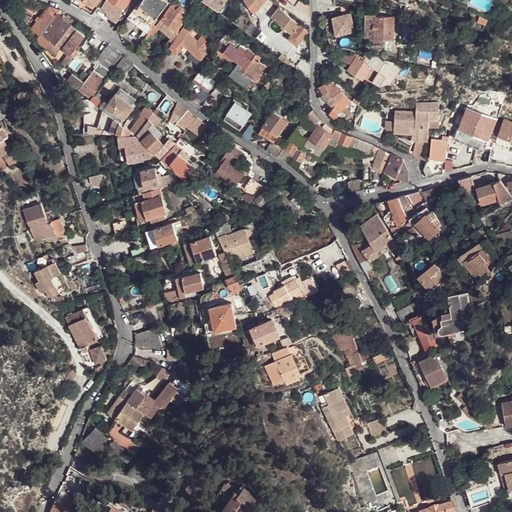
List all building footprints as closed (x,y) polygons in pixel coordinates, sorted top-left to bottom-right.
[(113,0),(101,0),(101,2),(103,4),(100,7),(108,13),(106,15),(109,18),(111,15),(118,21),(120,19),(117,17),(124,8),(113,0)] [(145,0),(142,6),(157,17),(165,6),(169,2),(168,1),(166,0),(145,0)] [(207,0),(220,9),(227,0),(207,0)] [(264,0),(244,0),(252,10),(254,12),(264,0)] [(309,5),(303,0),(298,0),(294,6),(310,15),(309,5)] [(126,20),(147,37),(148,34),(157,23),(159,19),(157,17),(142,6),(139,3),(126,20)] [(86,35),(57,14),(59,10),(49,5),(32,29),(41,35),(37,40),(56,54),(61,47),(70,53),(72,55),(86,35)] [(187,18),(173,6),(171,8),(163,20),(177,32),(187,18)] [(276,19),(293,33),(300,25),(283,10),(276,19)] [(351,11),(333,15),(337,32),(355,28),(351,11)] [(111,15),(109,18),(108,19),(116,24),(118,21),(111,15)] [(486,25),(489,18),(480,15),(478,22),(486,25)] [(394,17),(375,16),(375,40),(394,40),(394,17)] [(172,37),(177,32),(163,20),(161,17),(159,19),(157,23),(172,37)] [(309,32),(300,25),(293,33),(291,36),(299,43),(309,32)] [(202,60),(208,51),(206,48),(197,40),(187,30),(185,29),(179,38),(202,60)] [(202,35),(197,40),(206,48),(210,43),(202,35)] [(298,46),(299,43),(291,36),(289,38),(298,46)] [(198,65),(202,60),(179,38),(178,37),(173,42),(181,50),(198,65)] [(178,53),(181,50),(173,42),(170,46),(178,53)] [(229,43),(223,52),(242,65),(248,56),(229,43)] [(74,73),(68,80),(93,98),(114,70),(125,56),(110,44),(98,59),(101,61),(86,82),(74,73)] [(339,48),(333,46),(330,57),(335,55),(337,54),(339,48)] [(352,64),(359,55),(347,49),(342,57),(352,64)] [(254,81),(264,66),(258,61),(261,58),(252,52),(248,56),(242,65),(238,70),(254,81)] [(72,55),(70,53),(62,63),(66,66),(74,56),(72,55)] [(350,67),(351,68),(364,77),(367,79),(367,78),(372,81),(380,70),(379,70),(369,63),(372,59),(366,54),(363,58),(359,55),(352,64),(350,67)] [(375,55),(374,55),(372,59),(369,63),(379,70),(380,70),(380,71),(374,80),(381,85),(393,82),(404,65),(375,55)] [(125,56),(114,70),(124,78),(135,65),(125,56)] [(200,70),(194,79),(209,90),(217,79),(214,76),(212,79),(200,70)] [(75,89),(59,75),(62,97),(75,89)] [(247,81),(243,86),(248,90),(252,85),(247,81)] [(268,81),(263,86),(266,89),(271,85),(268,81)] [(330,82),(320,86),(324,93),(329,91),(333,87),(330,82)] [(333,87),(329,91),(339,102),(346,95),(336,85),(333,87)] [(116,92),(134,105),(136,100),(120,86),(116,92)] [(324,93),(334,108),(336,105),(339,102),(329,91),(324,93)] [(108,104),(107,105),(124,118),(134,105),(116,92),(108,104)] [(26,100),(9,106),(14,117),(15,119),(19,122),(20,121),(32,116),(26,100)] [(310,104),(307,101),(302,106),(306,109),(310,104)] [(115,118),(121,123),(124,118),(107,105),(108,104),(105,102),(101,108),(103,109),(115,118)] [(240,130),(246,121),(239,116),(243,110),(244,108),(239,106),(235,103),(224,119),(240,130)] [(176,125),(187,112),(178,104),(170,120),(176,125)] [(282,107),(277,104),(272,111),(275,112),(277,113),(282,107)] [(334,108),(331,112),(336,116),(342,109),(336,105),(334,108)] [(147,121),(153,112),(145,107),(130,130),(137,134),(147,121)] [(287,111),(282,107),(277,113),(282,117),(287,111)] [(309,112),(306,115),(316,124),(322,117),(313,107),(309,112)] [(439,126),(440,111),(428,110),(427,109),(423,108),(423,112),(395,111),(394,121),(394,129),(393,133),(412,134),(428,135),(429,127),(435,127),(435,126),(439,126)] [(115,118),(103,109),(98,128),(103,129),(111,132),(112,131),(115,118)] [(246,121),(250,115),(243,110),(239,116),(246,121)] [(464,111),(459,135),(492,142),(497,118),(464,111)] [(149,128),(151,130),(160,118),(153,112),(147,121),(151,125),(149,128)] [(196,119),(187,112),(176,125),(185,132),(188,129),(196,119)] [(282,117),(277,113),(275,112),(263,126),(278,136),(289,121),(282,117)] [(121,123),(115,118),(112,131),(119,134),(137,134),(130,130),(121,123)] [(205,124),(196,119),(188,129),(196,136),(205,124)] [(511,143),(511,121),(503,119),(497,140),(511,143)] [(394,129),(394,121),(387,120),(386,129),(394,129)] [(165,145),(151,130),(149,128),(151,125),(147,121),(137,134),(144,142),(154,153),(158,157),(167,147),(165,145)] [(252,124),(241,136),(249,141),(257,130),(258,129),(252,124)] [(310,137),(325,146),(328,142),(333,134),(319,124),(310,137)] [(0,157),(1,157),(11,149),(4,139),(9,135),(3,126),(0,128),(0,157)] [(260,132),(274,141),(278,136),(263,126),(260,132)] [(337,129),(333,134),(334,135),(334,136),(338,138),(341,131),(337,129)] [(353,136),(341,131),(338,138),(337,141),(338,142),(348,146),(353,136)] [(456,142),(484,154),(488,146),(460,133),(456,142)] [(333,134),(328,142),(335,146),(338,142),(337,141),(338,138),(334,136),(334,135),(333,134)] [(119,146),(125,145),(129,162),(143,159),(143,157),(151,156),(154,153),(144,142),(140,141),(134,136),(118,136),(119,146)] [(356,149),(360,138),(353,136),(348,146),(356,149)] [(305,145),(320,154),(325,146),(310,137),(305,145)] [(360,138),(356,149),(366,152),(372,149),(374,144),(360,138)] [(449,140),(433,138),(432,149),(448,151),(449,140)] [(167,147),(158,157),(162,161),(176,144),(171,139),(165,145),(167,147)] [(283,150),(293,155),(296,150),(297,148),(287,142),(283,150)] [(266,151),(276,156),(281,149),(270,143),(266,151)] [(183,149),(176,144),(162,161),(167,167),(171,168),(188,181),(198,166),(194,163),(193,163),(186,158),(180,153),(183,149)] [(243,152),(232,145),(222,162),(224,164),(215,176),(235,189),(245,173),(234,165),(243,152)] [(413,156),(429,162),(429,160),(429,158),(426,157),(427,150),(415,147),(412,154),(413,156)] [(374,165),(385,170),(393,154),(380,148),(374,165)] [(11,149),(1,157),(8,167),(19,160),(11,149)] [(180,153),(186,158),(190,154),(183,149),(180,153)] [(448,151),(432,149),(430,156),(429,158),(429,160),(446,162),(448,151)] [(280,154),(290,160),(292,157),(293,155),(283,150),(280,154)] [(305,156),(296,150),(293,155),(292,157),(301,163),(305,156)] [(234,165),(245,173),(246,165),(248,158),(243,152),(234,165)] [(393,154),(385,170),(401,177),(409,181),(409,169),(403,159),(393,154)] [(372,156),(364,156),(363,166),(371,166),(372,156)] [(224,164),(222,162),(213,175),(215,176),(224,164)] [(371,166),(363,166),(363,181),(363,182),(370,182),(371,166)] [(159,174),(157,167),(137,171),(140,189),(142,189),(143,194),(162,188),(159,174)] [(89,177),(92,184),(101,188),(107,176),(101,173),(90,176),(89,176),(89,177)] [(159,174),(162,188),(178,184),(171,175),(163,176),(162,173),(159,174)] [(468,178),(458,180),(463,189),(475,185),(472,177),(468,178)] [(244,189),(256,197),(264,190),(265,189),(252,178),(244,189)] [(349,193),(362,190),(363,182),(363,181),(347,183),(349,193)] [(483,204),(496,200),(497,207),(510,201),(497,183),(495,183),(478,187),(483,204)] [(436,187),(422,191),(426,200),(438,196),(436,187)] [(165,214),(168,214),(162,188),(143,194),(134,196),(140,221),(153,217),(154,222),(166,219),(165,214)] [(264,190),(256,197),(262,203),(269,196),(264,190)] [(429,239),(442,228),(426,200),(422,191),(410,195),(419,211),(410,218),(429,239)] [(239,198),(250,202),(256,197),(245,194),(239,198)] [(408,210),(402,197),(399,198),(404,212),(408,210)] [(399,198),(390,200),(377,203),(390,225),(401,221),(407,219),(404,212),(399,198)] [(195,204),(187,208),(189,213),(197,209),(195,204)] [(36,206),(24,211),(29,223),(40,218),(36,206)] [(392,235),(378,213),(360,225),(373,245),(374,247),(382,242),(385,246),(388,251),(395,247),(389,237),(392,235)] [(60,217),(47,222),(51,234),(54,233),(57,237),(61,236),(64,229),(60,217)] [(40,218),(29,223),(36,239),(51,234),(47,222),(42,224),(40,218)] [(123,221),(113,224),(115,234),(125,232),(123,221)] [(187,237),(182,221),(175,223),(181,239),(187,237)] [(181,239),(175,223),(149,232),(154,249),(174,242),(175,245),(182,243),(181,239)] [(221,236),(224,246),(228,247),(233,259),(238,257),(240,258),(255,253),(249,237),(246,229),(245,228),(233,233),(228,224),(218,232),(221,236)] [(220,254),(214,235),(185,245),(191,263),(220,254)] [(120,245),(122,255),(133,252),(134,252),(131,242),(120,245)] [(373,245),(364,251),(369,263),(380,256),(377,252),(385,246),(382,242),(374,247),(373,245)] [(360,244),(353,248),(366,272),(372,268),(369,263),(364,251),(360,244)] [(72,247),(79,254),(84,252),(88,251),(87,245),(72,247)] [(465,261),(484,249),(481,245),(463,256),(465,261)] [(134,252),(133,252),(135,259),(146,255),(144,249),(134,252)] [(484,249),(465,261),(476,276),(488,269),(485,262),(491,259),(484,249)] [(84,252),(79,254),(73,256),(76,265),(87,261),(84,252)] [(237,277),(227,253),(221,255),(224,264),(223,264),(229,279),(231,278),(237,277)] [(146,255),(135,259),(137,266),(148,262),(146,255)] [(57,261),(37,269),(41,279),(37,281),(40,290),(46,287),(50,297),(60,292),(53,277),(62,273),(57,261)] [(345,262),(336,266),(342,279),(355,273),(350,262),(346,264),(345,262)] [(442,282),(446,279),(435,265),(418,277),(431,292),(442,282)] [(203,273),(185,277),(189,293),(193,292),(207,288),(203,273)] [(273,293),(268,296),(272,305),(274,305),(279,304),(301,294),(303,298),(312,294),(304,276),(273,290),(273,293)] [(189,293),(185,277),(178,279),(180,291),(182,300),(195,298),(193,292),(189,293)] [(229,279),(228,280),(232,290),(233,289),(235,294),(244,291),(242,285),(241,286),(237,277),(231,278),(229,279)] [(442,282),(431,292),(437,299),(448,290),(442,282)] [(362,286),(357,289),(364,302),(369,299),(362,286)] [(182,300),(180,291),(168,293),(170,302),(182,300)] [(468,292),(449,295),(452,316),(442,317),(442,324),(441,324),(440,325),(439,327),(439,328),(439,330),(440,331),(441,332),(443,332),(465,329),(463,323),(472,322),(468,292)] [(301,294),(279,304),(281,307),(303,298),(301,294)] [(233,304),(212,308),(217,332),(238,329),(233,304)] [(411,304),(398,311),(403,322),(416,315),(411,304)] [(90,308),(84,310),(98,340),(103,338),(90,308)] [(84,310),(67,317),(80,348),(87,345),(98,340),(84,310)] [(424,317),(413,322),(426,352),(437,348),(424,317)] [(273,318),(251,328),(259,345),(264,343),(280,336),(273,318)] [(413,322),(407,324),(420,355),(426,352),(413,322)] [(158,330),(137,336),(136,349),(144,349),(163,350),(158,330)] [(348,332),(331,338),(333,343),(349,336),(348,332)] [(280,341),(284,348),(292,344),(289,336),(280,341)] [(333,343),(337,353),(345,350),(353,347),(349,336),(333,343)] [(266,349),(264,343),(259,345),(262,353),(265,358),(273,355),(274,354),(272,350),(269,351),(268,347),(266,349)] [(103,346),(92,349),(96,363),(108,359),(103,346)] [(353,347),(345,350),(349,361),(352,356),(358,355),(355,346),(353,347)] [(274,386),(285,381),(278,364),(294,358),(289,348),(274,354),(273,355),(275,360),(276,360),(276,362),(265,366),(274,386)] [(367,352),(359,354),(362,363),(369,360),(367,352)] [(265,358),(262,353),(250,358),(251,364),(265,358)] [(356,366),(362,363),(359,354),(358,355),(352,356),(349,361),(348,362),(351,368),(356,366)] [(436,357),(431,359),(435,368),(440,366),(436,357)] [(294,358),(278,364),(285,381),(287,385),(301,378),(300,375),(301,374),(294,358)] [(431,359),(421,363),(432,387),(441,383),(435,368),(431,359)] [(147,364),(138,361),(135,366),(143,371),(147,364)] [(105,364),(102,362),(100,366),(97,366),(96,370),(100,371),(105,364)] [(351,368),(346,370),(349,377),(353,376),(358,375),(356,366),(351,368)] [(435,368),(441,383),(448,380),(440,366),(435,368)] [(132,382),(121,399),(129,404),(138,391),(142,394),(144,391),(132,382)] [(169,384),(155,403),(163,408),(171,396),(173,398),(178,390),(169,384)] [(333,414),(343,410),(349,408),(344,397),(341,398),(337,389),(332,391),(324,395),(333,414)] [(138,391),(129,404),(145,416),(150,420),(157,411),(161,410),(163,408),(155,403),(142,394),(138,391)] [(469,402),(460,394),(456,398),(465,406),(462,409),(470,420),(478,413),(469,402)] [(145,416),(129,404),(121,399),(109,415),(118,422),(127,428),(133,432),(134,431),(141,421),(145,416)] [(511,401),(503,403),(507,426),(511,424),(511,401)] [(333,414),(327,417),(334,433),(350,425),(346,416),(343,410),(333,414)] [(488,429),(495,428),(478,413),(470,420),(488,429)] [(385,419),(374,424),(378,436),(390,432),(385,419)] [(141,421),(134,431),(140,435),(147,425),(141,421)] [(118,422),(113,429),(121,435),(127,428),(118,422)] [(352,430),(350,425),(334,433),(336,436),(339,441),(344,439),(354,434),(352,430)] [(96,427),(82,441),(93,452),(107,438),(96,427)] [(113,429),(108,435),(113,440),(127,453),(133,444),(121,435),(113,429)] [(354,434),(344,439),(352,458),(362,453),(354,434)] [(127,453),(113,440),(108,445),(127,463),(132,459),(127,453)] [(353,460),(370,511),(397,503),(379,451),(353,460)] [(511,460),(499,464),(502,475),(506,474),(505,473),(511,471),(511,460)] [(248,511),(256,501),(243,491),(237,499),(233,497),(221,511),(248,511)] [(74,504),(64,499),(59,505),(65,508),(70,511),(74,504)] [(59,505),(56,503),(51,511),(62,511),(65,508),(59,505)]
